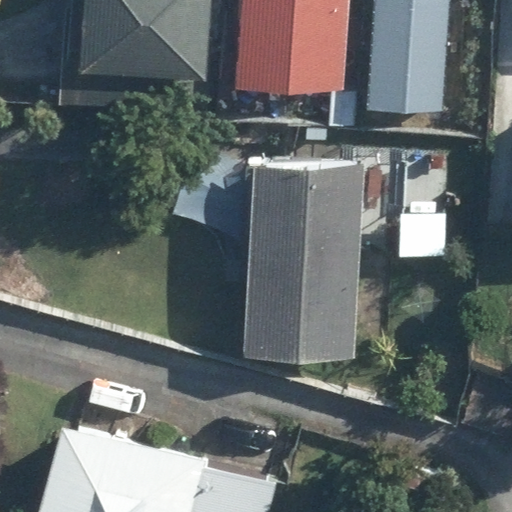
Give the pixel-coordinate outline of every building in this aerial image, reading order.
[(219,0),(91,0),(91,1),(80,0),(76,0),(69,91),(210,103),(219,0)] [(248,0),(245,69),(355,76),(358,0),(248,0)] [(380,0),(377,99),(453,101),(456,0),(380,0)] [(361,349),(366,149),(262,146),(256,346),(361,349)] [(72,411),(44,511),(269,511),(281,470),(72,411)]
